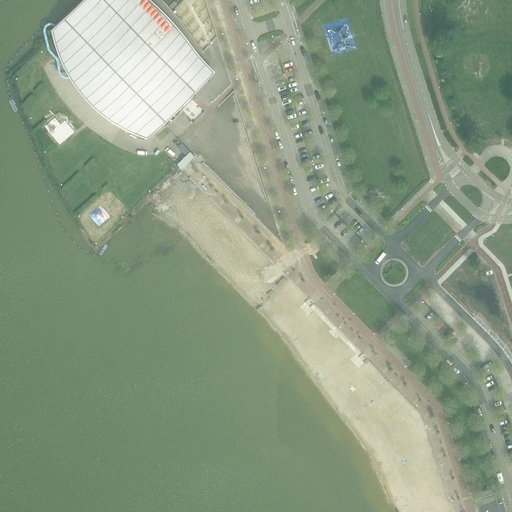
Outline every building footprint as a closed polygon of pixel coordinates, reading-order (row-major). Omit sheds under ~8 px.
[(212,72),(213,72),(205,63),(198,56),(192,48),(186,40),(180,32),(173,24),(166,17),(159,10),(152,3),(148,0),(81,0),(52,30),(52,29),(51,29),(55,42),(58,53),(62,63),(67,72),(72,81),(78,89),(85,97),(92,104),(99,111),(108,118),(116,123),(125,128),(135,133),(147,138),(147,137),(146,137),(160,123),(164,128),(183,110),(178,105),(191,93),(212,72)] [(480,83),(480,95),(492,95),(492,83),(480,83)] [(201,107),(208,104),(205,97),(199,100),(201,107)] [(181,160),(177,164),(177,165),(181,168),(194,156),(190,151),(181,160)] [(180,187),(196,203),(204,194),(189,179),(180,187)] [(224,214),(208,199),(200,207),(215,223),(224,214)] [(478,493),(473,494),(475,499),(478,509),(479,509),(480,509),(482,508),(483,511),(506,511),(500,491),(493,493),(491,489),(478,493)]
